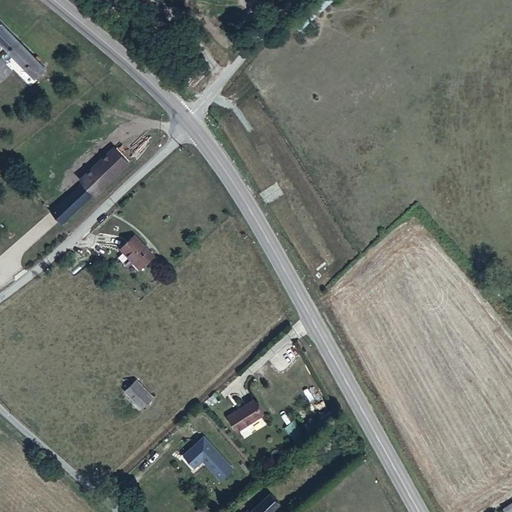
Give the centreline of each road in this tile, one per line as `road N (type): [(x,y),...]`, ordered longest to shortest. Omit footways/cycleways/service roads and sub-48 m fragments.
road 1 (primary): [(422,511),(261,223),(190,121)]
road 2 (unclassified): [(0,300),(76,240),(190,121)]
road 3 (primary): [(190,121),(55,0)]
road 4 (unclassified): [(190,121),(305,0)]
road 5 (unclassified): [(122,511),(0,403)]
